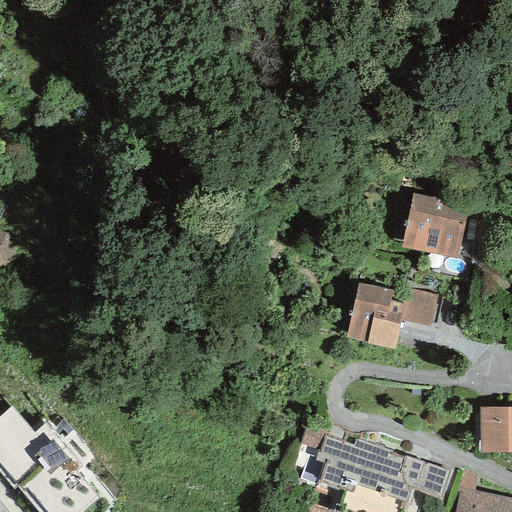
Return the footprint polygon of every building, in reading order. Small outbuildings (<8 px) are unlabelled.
[(470,203),(411,188),(396,246),(454,262),(470,203)] [(399,292),(352,280),(339,335),(385,346),(391,319),(430,329),(439,293),(403,285),(399,292)] [(55,437),(21,398),(0,416),(0,468),(39,511),(93,511),(114,493),(89,466),(96,460),(66,427),(55,437)] [(511,399),(482,399),(482,443),(511,443),(511,399)] [(431,473),(309,435),(295,481),(322,489),(314,511),(395,511),(403,490),(425,496),(431,473)] [(511,511),(511,497),(463,485),(455,511),(511,511)]
